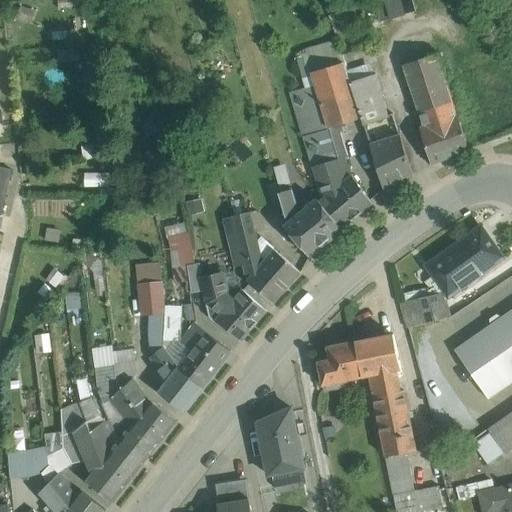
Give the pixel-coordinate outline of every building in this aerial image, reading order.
[(414,0),(376,0),(381,18),(417,9),(414,0)] [(312,72),(344,62),(339,45),(307,55),(312,72)] [(438,53),(404,64),(419,111),(454,102),(438,53)] [(314,166),(340,158),(330,126),(361,117),(344,62),(312,72),(312,74),(316,84),(308,86),(291,92),(314,166)] [(351,82),(373,75),(370,65),(348,71),(351,82)] [(312,74),(305,76),(308,86),(316,84),(312,74)] [(373,75),(351,82),(364,124),(389,116),(377,74),(373,75)] [(454,102),(419,111),(424,126),(420,127),(431,164),(469,151),(454,102)] [(400,134),(370,143),(384,189),(413,175),(400,134)] [(352,175),(345,157),(340,158),(314,166),(324,199),(320,203),(341,229),(374,202),(352,175)] [(13,171),(0,167),(0,213),(3,214),(13,171)] [(318,200),(300,214),(293,189),(279,193),(288,223),(284,226),(310,256),(341,229),(320,203),(318,200)] [(250,212),(224,218),(230,245),(256,237),(250,212)] [(481,227),(427,265),(449,296),(503,258),(481,227)] [(256,237),(230,245),(235,268),(244,265),(248,279),(264,260),(260,257),(256,237)] [(264,260),(248,279),(274,303),(301,272),(275,249),(264,260)] [(138,313),(165,312),(163,260),(136,261),(138,313)] [(267,310),(242,289),(234,298),(227,291),(222,274),(203,278),(208,302),(206,303),(210,317),(215,322),(217,319),(241,341),(267,310)] [(67,292),(68,306),(82,305),(81,291),(67,292)] [(441,293),(400,303),(407,327),(448,317),(443,299),(442,299),(441,293)] [(511,309),(454,349),(489,399),(511,382),(511,309)] [(196,324),(181,343),(192,351),(207,332),(196,324)] [(232,352),(207,332),(192,351),(178,369),(203,388),(232,352)] [(394,334),(356,342),(363,376),(370,375),(386,456),(406,452),(416,450),(404,390),(400,391),(396,370),(401,369),(394,334)] [(356,342),(328,347),(330,356),(318,358),(325,391),(348,386),(347,380),(363,376),(356,342)] [(178,369),(164,348),(153,355),(153,360),(169,381),(178,369)] [(203,388),(178,369),(169,381),(160,391),(185,411),(203,388)] [(151,400),(132,377),(122,388),(141,413),(151,400)] [(161,439),(136,419),(141,413),(122,388),(111,398),(120,411),(127,418),(121,425),(126,432),(117,443),(143,463),(146,458),(161,439)] [(98,414),(91,398),(80,401),(91,431),(103,421),(98,414)] [(176,420),(151,400),(141,413),(136,419),(161,439),(176,420)] [(292,408),(258,423),(269,474),(304,467),(292,408)] [(511,412),(489,428),(506,452),(511,447),(511,412)] [(103,421),(91,431),(103,461),(113,448),(103,421)] [(103,461),(91,431),(79,440),(93,473),(103,461)] [(143,463),(117,443),(113,448),(103,461),(128,481),(143,463)] [(406,452),(386,456),(397,511),(416,511),(443,507),(439,486),(415,490),(410,465),(409,465),(407,455),(406,455),(406,452)] [(128,481),(103,461),(93,473),(87,481),(113,501),(128,481)] [(76,494),(58,474),(49,483),(68,505),(76,494)] [(241,479),(227,482),(230,501),(249,498),(247,484),(241,479)] [(62,511),(68,505),(49,483),(40,493),(56,511),(62,511)] [(511,511),(511,485),(481,493),(485,511),(497,511),(499,511),(511,511)] [(103,511),(106,508),(81,488),(76,494),(68,505),(77,511),(103,511)] [(230,501),(218,503),(219,511),(251,511),(249,498),(230,501)]
